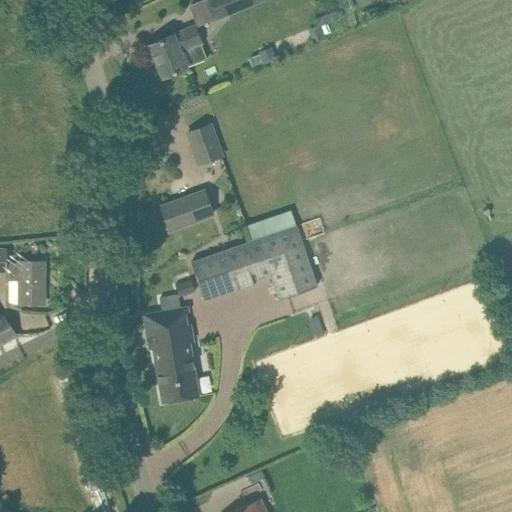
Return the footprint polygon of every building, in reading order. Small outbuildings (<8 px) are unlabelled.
[(261,0),(209,0),(217,19),(261,0)] [(308,36),(331,36),(331,15),(308,15),(308,36)] [(208,58),(202,43),(195,26),(174,34),(174,33),(149,44),(163,77),(208,58)] [(187,132),(199,163),(223,155),(212,123),(187,132)] [(212,214),(204,190),(161,206),(170,230),(212,214)] [(245,225),(251,241),(191,261),(204,299),(270,277),(278,299),(317,285),(290,209),(245,225)] [(42,285),(42,274),(44,274),(44,261),(19,261),(19,263),(10,263),(10,279),(19,279),(19,303),(44,303),(44,285),(42,285)] [(175,285),(179,296),(195,290),(190,279),(175,285)] [(144,314),(149,348),(153,347),(162,402),(199,395),(190,342),(195,341),(192,324),(188,324),(186,311),(189,311),(188,306),(144,314)] [(0,312),(0,344),(15,335),(0,312)] [(326,471),(339,511),(355,511),(364,509),(360,498),(365,496),(354,462),(326,471)] [(267,511),(261,498),(228,511),(267,511)]
